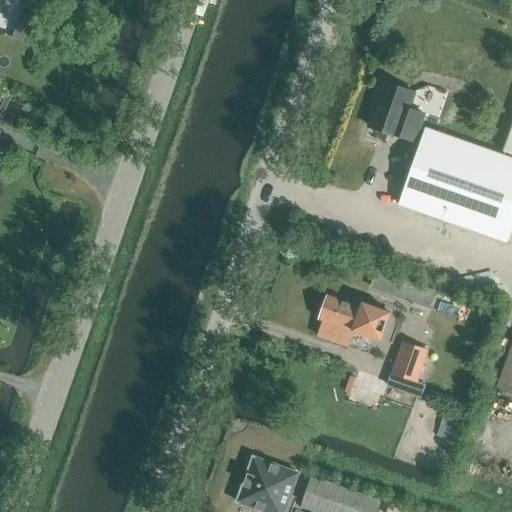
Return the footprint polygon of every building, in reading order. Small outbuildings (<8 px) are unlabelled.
[(398,137),(398,136),(413,141),(422,113),(408,108),(414,93),(380,81),(374,98),(379,100),(369,127),(398,137)] [(399,205),(507,243),(511,227),(511,158),(426,129),(399,205)] [(319,319),(381,340),(389,313),(362,304),(361,308),(327,296),(319,319)] [(393,373),(418,381),(428,350),(403,341),(393,373)] [(511,343),(496,388),(511,393),(511,343)] [(445,416),(437,435),(456,442),(463,423),(445,416)] [(237,503),(262,511),(285,511),(299,474),(254,458),(237,503)] [(375,511),(378,507),(308,485),(300,508),(311,511),(375,511)]
